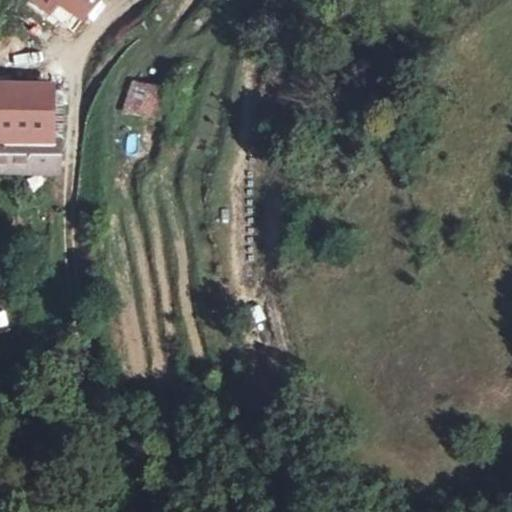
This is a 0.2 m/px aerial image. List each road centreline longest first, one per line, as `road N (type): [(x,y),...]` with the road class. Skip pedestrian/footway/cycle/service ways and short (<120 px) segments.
road 1 (track): [(130,511),(94,396),(70,270),(70,122),(108,0)]
road 2 (track): [(82,71),(322,0)]
road 3 (track): [(246,26),(237,246)]
